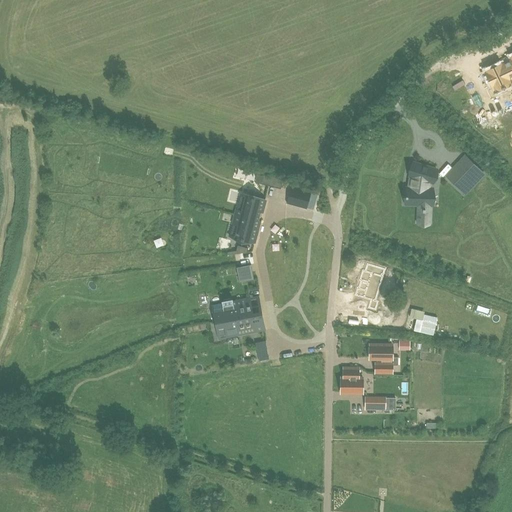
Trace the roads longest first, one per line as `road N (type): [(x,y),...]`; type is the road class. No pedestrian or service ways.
road 1 (residential): [(338,225),(279,212),(262,251),(280,335),(329,347)]
road 2 (track): [(418,122),(401,107),(437,68),(511,24)]
road 3 (residential): [(329,347),(338,225)]
